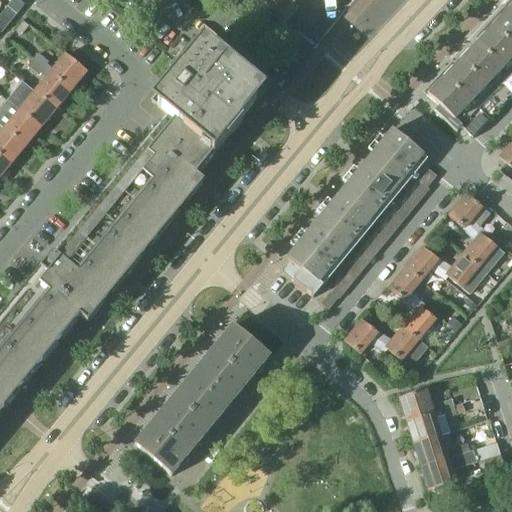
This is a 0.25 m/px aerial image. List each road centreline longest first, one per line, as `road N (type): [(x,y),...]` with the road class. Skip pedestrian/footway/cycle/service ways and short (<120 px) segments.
road 1 (residential): [(0,254),(141,78),(44,0)]
road 2 (tertiary): [(432,0),(314,127),(206,266)]
road 3 (residential): [(307,348),(462,168)]
road 4 (tertiary): [(206,266),(55,445)]
road 5 (residential): [(412,511),(372,409),(307,348)]
road 6 (residential): [(307,348),(206,266)]
